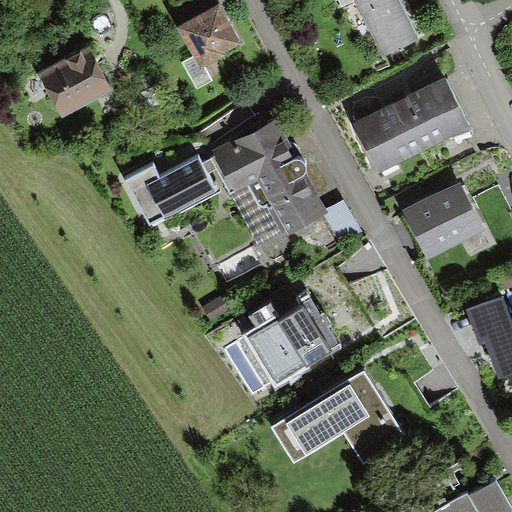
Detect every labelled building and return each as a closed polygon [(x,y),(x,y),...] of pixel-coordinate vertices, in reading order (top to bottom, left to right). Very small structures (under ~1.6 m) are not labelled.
[(414,43),(392,0),(348,0),(379,61),(414,43)] [(237,51),(215,13),(177,36),(191,60),(179,67),(193,90),(208,82),(202,72),(237,51)] [(102,51),(43,85),(62,118),(121,84),(102,51)] [(463,130),(443,84),(350,125),(371,171),(463,130)] [(270,136),(217,165),(233,194),(258,181),(288,236),(317,220),(270,136)] [(205,190),(192,164),(140,189),(153,215),(205,190)] [(478,180),(410,211),(432,260),(501,229),(478,180)] [(329,208),(346,239),(366,227),(349,197),(329,208)] [(340,348),(307,292),(223,340),(256,396),(340,348)] [(501,308),(464,320),(473,349),(483,346),(495,381),(511,375),(511,326),(508,328),(501,308)] [(356,386),(303,413),(333,472),(386,445),(356,386)] [(506,511),(491,486),(445,511),(506,511)]
